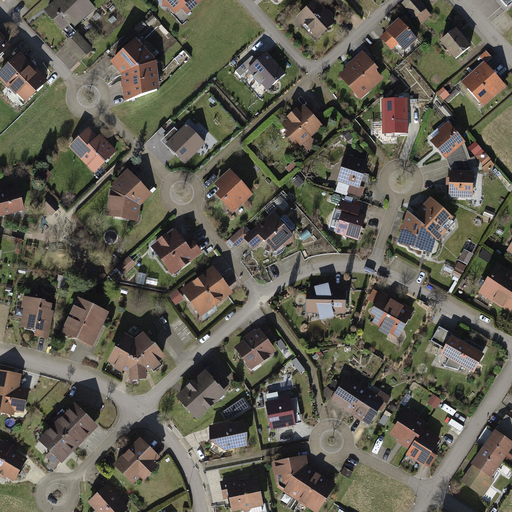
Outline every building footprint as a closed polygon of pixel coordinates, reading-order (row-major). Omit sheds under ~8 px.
[(97,8),(89,0),(60,0),(49,11),(69,33),(97,8)] [(164,0),(163,5),(171,5),(175,11),(188,0),(164,0)] [(418,0),(413,0),(407,5),(424,25),(433,17),(418,0)] [(511,6),(511,0),(499,0),(509,10),(511,6)] [(337,22),(319,1),(301,17),(319,38),(337,22)] [(421,42),(402,19),(382,36),(393,49),(400,43),(408,53),(421,42)] [(472,47),(458,30),(442,43),(456,60),(472,47)] [(0,60),(15,47),(0,31),(0,60)] [(80,33),(67,45),(83,63),(96,51),(80,33)] [(126,75),(160,62),(138,43),(116,62),(126,75)] [(267,51),(248,68),(267,90),(287,73),(267,51)] [(349,69),(343,75),(360,96),(385,76),(365,51),(347,66),(349,69)] [(50,80),(23,54),(2,76),(29,101),(50,80)] [(160,62),(126,75),(129,101),(161,89),(160,62)] [(488,63),(465,82),(485,105),(508,85),(488,63)] [(407,97),(382,98),(383,133),(408,132),(407,97)] [(310,104),(286,124),(305,148),(317,138),(313,134),(326,124),(310,104)] [(441,133),(432,140),(447,158),(461,146),(468,141),(450,119),(438,129),(441,133)] [(187,123),(167,143),(186,163),(206,143),(187,123)] [(101,137),(92,127),(73,144),(97,170),(118,150),(103,135),(101,137)] [(487,171),(495,167),(480,141),(472,146),(487,171)] [(450,165),(451,173),(470,172),(466,159),(461,146),(447,158),(450,165)] [(352,184),(361,187),(368,162),(348,156),(340,181),(352,184)] [(155,193),(132,167),(112,188),(107,213),(141,219),(144,204),(155,193)] [(47,168),(40,174),(47,182),(54,176),(47,168)] [(254,191),(236,169),(219,183),(224,189),(220,193),(234,209),(254,191)] [(470,172),(451,173),(452,196),(474,196),(474,172),(470,172)] [(361,187),(352,184),(349,192),(363,197),(366,188),(361,187)] [(22,189),(0,193),(0,215),(26,210),(22,189)] [(431,196),(412,216),(435,237),(439,241),(448,231),(444,227),(453,217),(431,196)] [(53,198),(44,205),(54,216),(62,209),(53,198)] [(343,211),(361,216),(363,207),(342,201),(340,211),(343,211)] [(361,216),(343,211),(337,234),(361,240),(367,217),(361,216)] [(253,233),(251,230),(246,234),(256,246),(265,237),(268,241),(271,238),(280,249),(297,234),(278,212),(253,233)] [(412,216),(409,213),(399,241),(430,253),(435,237),(412,216)] [(236,243),(246,234),(251,230),(245,224),(230,237),(236,243)] [(179,228),(155,245),(174,272),(205,250),(200,241),(196,244),(191,237),(187,240),(179,228)] [(131,257),(118,266),(124,274),(137,265),(131,257)] [(469,264),(460,260),(454,276),(463,279),(469,264)] [(511,270),(501,264),(483,294),(511,311),(511,270)] [(218,265),(185,288),(204,313),(236,290),(218,265)] [(350,287),(310,286),(309,311),(349,312),(350,287)] [(176,304),(186,301),(182,289),(172,293),(176,304)] [(416,308),(383,292),(372,312),(378,315),(375,321),(403,334),(416,308)] [(54,302),(27,297),(22,325),(42,328),(41,332),(51,334),(56,310),(53,310),(54,302)] [(114,313),(84,299),(68,333),(99,347),(114,313)] [(267,324),(237,346),(254,369),(280,350),(273,340),(277,337),(267,324)] [(141,340),(141,377),(148,377),(148,369),(167,358),(147,333),(141,340)] [(141,377),(141,340),(132,334),(116,359),(136,369),(136,377),(141,377)] [(485,353),(452,334),(441,354),(474,372),(485,353)] [(25,375),(0,370),(0,412),(18,415),(19,409),(28,410),(31,390),(22,388),(25,375)] [(227,394),(206,370),(180,394),(201,418),(227,394)] [(354,412),(370,388),(350,375),(334,399),(354,412)] [(370,388),(354,412),(370,422),(381,406),(384,408),(392,395),(383,389),(380,394),(370,388)] [(290,396),(265,401),(271,429),(296,424),(290,396)] [(303,418),(298,398),(293,400),(298,419),(303,418)] [(240,410),(247,406),(244,400),(226,410),(231,419),(242,414),(240,410)] [(59,422),(79,443),(98,425),(77,404),(59,422)] [(413,448),(426,428),(429,424),(409,411),(393,434),(413,448)] [(485,449),(504,461),(511,449),(511,418),(508,416),(485,449)] [(244,418),(212,423),(214,438),(225,449),(249,445),(244,418)] [(79,443),(59,422),(42,438),(62,459),(79,443)] [(426,428),(413,448),(410,452),(427,464),(443,440),(426,428)] [(165,455),(147,437),(119,463),(137,482),(145,474),(150,479),(165,465),(160,460),(165,455)] [(31,455),(6,441),(0,451),(0,469),(17,479),(31,455)] [(504,461),(485,449),(475,463),(494,476),(504,461)] [(298,498),(317,469),(312,466),(310,455),(275,462),(279,488),(298,498)] [(494,476),(475,463),(463,480),(486,496),(498,479),(494,476)] [(317,469),(298,498),(319,511),(322,511),(341,485),(317,469)] [(238,477),(223,480),(226,495),(233,494),(236,509),(268,503),(263,478),(239,483),(238,477)] [(125,511),(131,507),(110,484),(93,500),(103,511),(125,511)]
